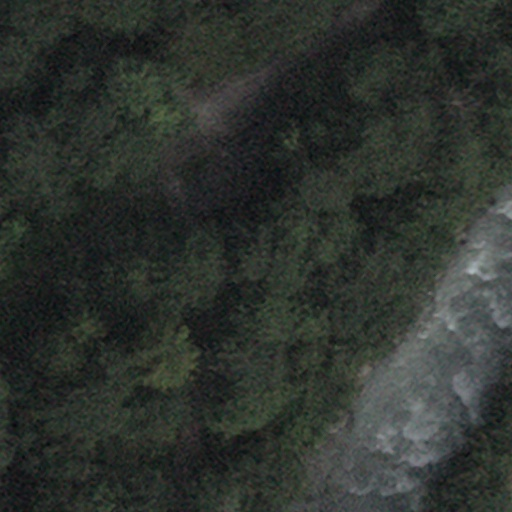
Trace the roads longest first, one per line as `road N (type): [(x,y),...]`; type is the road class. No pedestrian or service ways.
road 1 (unclassified): [(356,0),(197,124),(191,156),(213,354),(167,511)]
road 2 (track): [(0,290),(197,124)]
